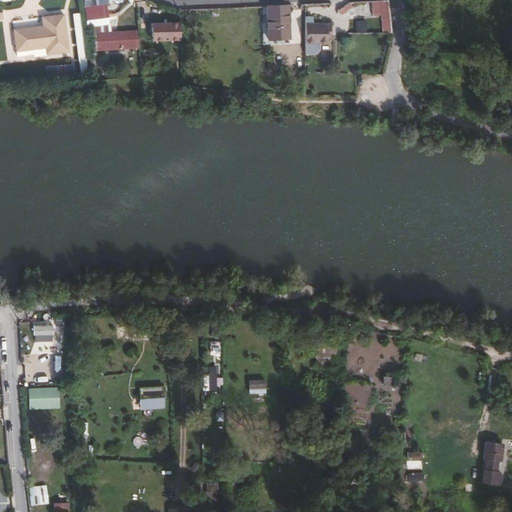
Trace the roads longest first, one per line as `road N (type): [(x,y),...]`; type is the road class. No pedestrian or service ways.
road 1 (track): [(0,314),(126,305),(305,310),(511,357)]
road 2 (residential): [(392,0),(398,41),(388,74),(397,104),(511,136)]
road 3 (residential): [(21,511),(6,313)]
